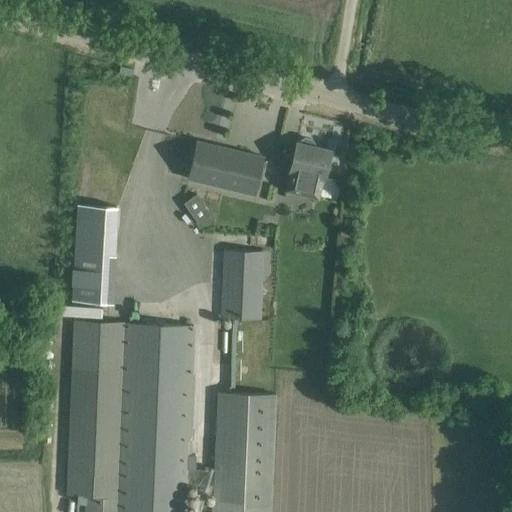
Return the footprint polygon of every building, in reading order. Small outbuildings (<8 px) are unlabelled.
[(121,66),(119,73),(132,76),(134,69),(121,66)] [(330,150),(312,146),(313,143),(311,139),(304,138),(301,140),(300,143),(296,142),(290,169),(285,191),(318,199),(323,177),(330,150)] [(188,178),(254,194),(263,157),(197,141),(188,178)] [(183,201),(196,222),(210,214),(198,192),(183,201)] [(76,237),(75,252),(116,255),(117,239),(76,237)] [(220,317),(262,318),(264,275),(270,275),(271,250),(223,248),(220,317)] [(190,469),(195,325),(72,320),(67,472),(118,474),(117,498),(84,497),(83,511),(186,511),(188,485),(213,485),(211,511),(272,511),(278,393),(218,391),(215,470),(190,469)]
